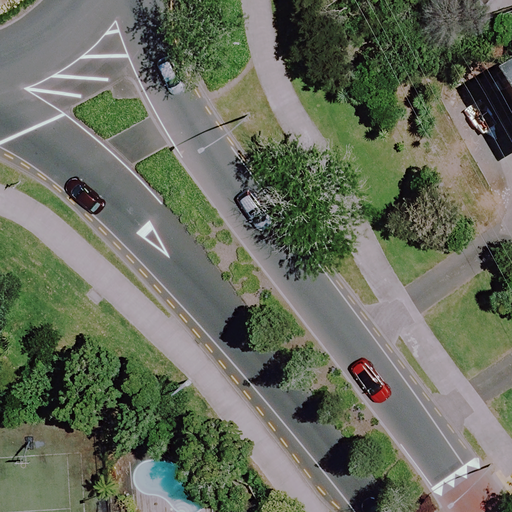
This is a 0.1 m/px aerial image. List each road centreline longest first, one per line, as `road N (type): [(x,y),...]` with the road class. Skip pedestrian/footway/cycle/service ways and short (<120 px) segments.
road 1 (secondary): [(129,0),(197,136),(469,511)]
road 2 (secondary): [(375,511),(142,226),(0,89)]
road 3 (secondary): [(101,0),(40,56),(0,71)]
